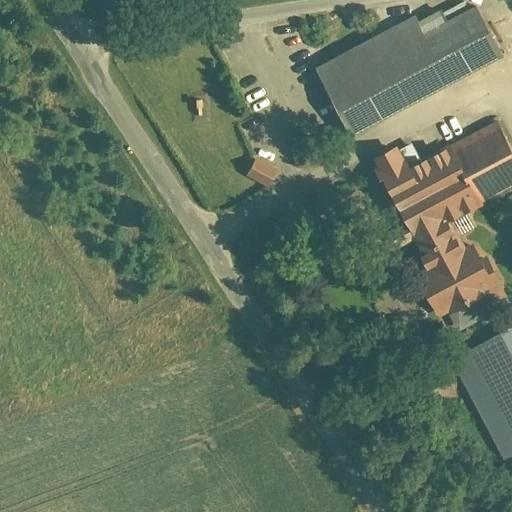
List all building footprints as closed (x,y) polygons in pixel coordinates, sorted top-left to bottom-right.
[(317,68),(353,136),(504,56),(477,4),(468,8),(464,1),(444,12),(442,9),(417,22),(415,16),(317,68)] [(398,142),(371,157),(405,220),(385,230),(396,250),(414,240),(430,269),(418,275),(439,316),(449,311),(459,330),(498,309),(488,291),(503,283),(489,256),(483,259),(474,243),(467,246),(455,222),(485,206),(484,203),(511,188),(511,144),(498,119),(411,166),(398,142)] [(278,170),(255,158),(245,177),(269,188),(278,170)] [(511,457),(511,327),(450,360),(504,462),(511,457)] [(455,377),(436,379),(435,369),(418,370),(421,397),(456,394),(455,377)]
